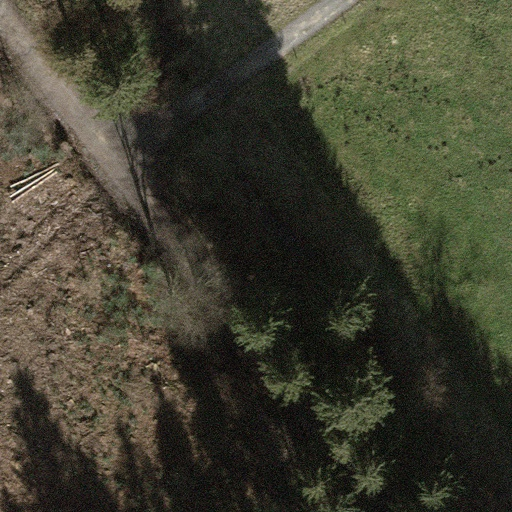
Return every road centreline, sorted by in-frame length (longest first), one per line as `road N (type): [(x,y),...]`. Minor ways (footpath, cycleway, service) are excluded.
road 1 (track): [(16,0),(118,161),(379,511)]
road 2 (track): [(344,0),(118,161)]
